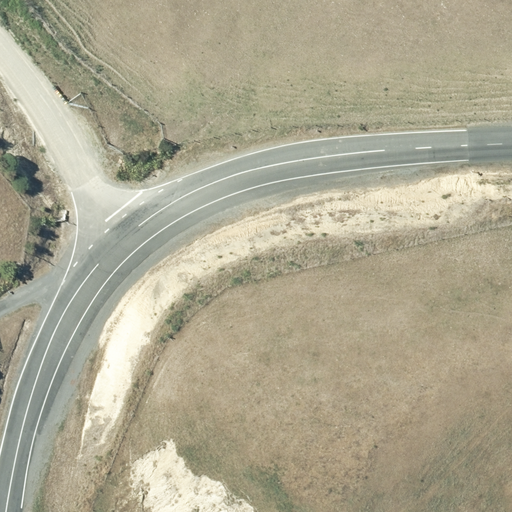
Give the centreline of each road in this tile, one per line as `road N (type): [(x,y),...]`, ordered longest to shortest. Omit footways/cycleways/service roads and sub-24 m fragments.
road 1 (unclassified): [(155,213),(216,183),(319,157),(511,144)]
road 2 (unclassified): [(9,511),(52,327),(97,264),(155,213)]
road 3 (residential): [(155,213),(36,134),(0,88)]
